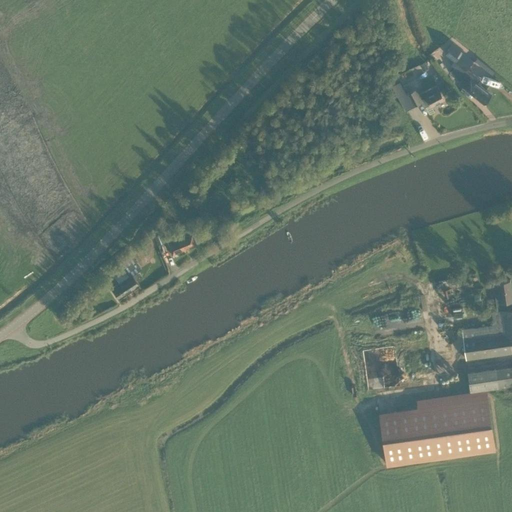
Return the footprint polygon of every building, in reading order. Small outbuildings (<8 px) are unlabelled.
[(444,52),(454,61),(465,70),(466,68),(473,60),(452,42),(444,52)] [(423,71),(429,68),(425,61),(419,64),(423,71)] [(463,86),(484,102),(491,94),(477,83),(480,79),(466,68),(465,70),(454,61),(451,64),(454,67),(449,72),(465,85),(463,86)] [(439,90),(437,85),(419,95),(416,89),(401,97),(408,109),(422,101),(425,107),(431,104),(432,106),(444,99),(439,90)] [(191,234),(189,230),(181,234),(183,237),(179,239),(179,237),(167,242),(173,257),(185,252),(184,250),(196,245),(196,244),(199,243),(200,241),(197,234),(195,233),(192,235),(192,234),(191,234)] [(158,245),(166,242),(162,232),(154,235),(158,245)] [(118,298),(139,284),(135,280),(141,275),(138,271),(141,268),(132,256),(120,264),(122,266),(112,273),(118,282),(111,288),(118,298)] [(467,278),(455,279),(457,299),(468,298),(467,278)] [(511,299),(509,278),(497,280),(499,295),(495,295),(498,310),(491,311),(493,324),(463,329),(467,358),(511,350),(511,299)] [(489,369),(468,372),(471,391),(487,389),(492,388),(489,369)] [(417,409),(380,414),(387,464),(496,448),(488,398),(465,402),(417,409)]
